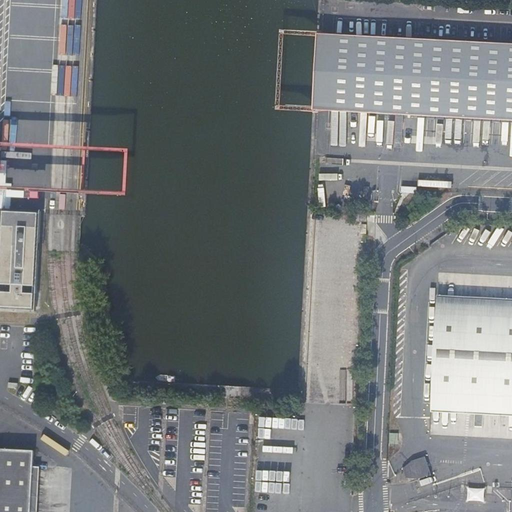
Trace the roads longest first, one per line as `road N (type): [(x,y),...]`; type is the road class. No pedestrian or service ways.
road 1 (unclassified): [(511,207),(458,204),(384,257),(373,511)]
road 2 (unclassified): [(1,395),(80,443),(151,511)]
